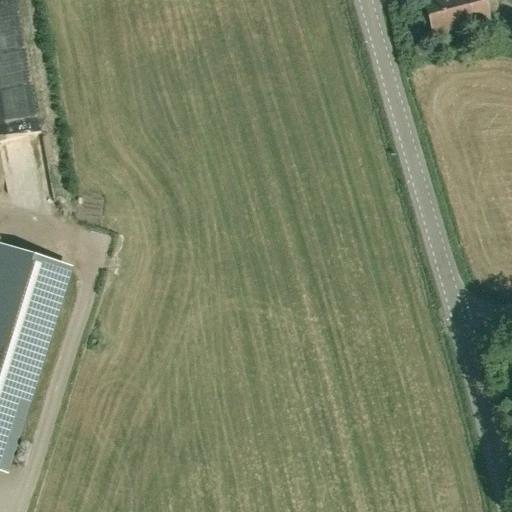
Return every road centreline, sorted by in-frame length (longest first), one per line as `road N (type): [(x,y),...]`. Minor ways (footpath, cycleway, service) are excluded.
road 1 (unclassified): [(462,320),(367,0)]
road 2 (unclassified): [(509,511),(462,320)]
